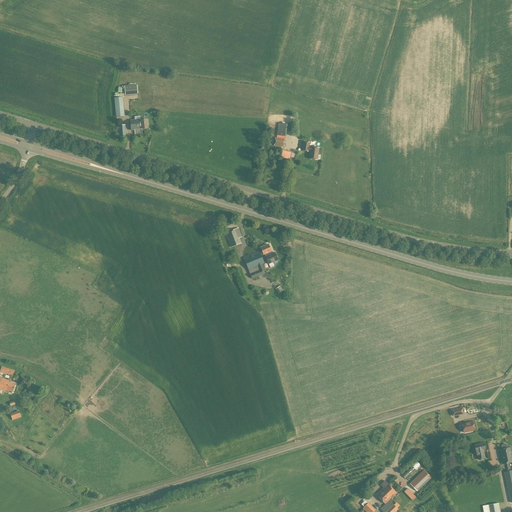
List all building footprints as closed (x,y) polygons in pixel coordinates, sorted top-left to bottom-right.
[(125,94),(138,94),(138,84),(125,85),(125,94)] [(124,117),(124,111),(122,98),(115,99),(116,117),(124,117)] [(131,131),(141,130),(141,129),(148,128),(147,120),(140,120),(130,121),(131,131)] [(283,149),(283,147),(284,147),(285,137),(286,137),(287,124),(278,123),(276,138),(274,138),(273,146),(281,147),(280,149),(283,149)] [(309,159),(317,160),(319,148),(309,147),(309,143),(303,142),(302,151),(310,152),(309,154),(310,154),(309,159)] [(291,153),(282,151),(281,157),(290,159),(291,153)] [(236,229),(225,233),(231,248),(231,249),(235,248),(234,246),(241,244),(239,238),(236,229)] [(262,252),(260,253),(261,255),(263,254),(263,255),(265,254),(270,252),(271,252),(268,245),(260,248),(262,252)] [(261,255),(260,253),(260,252),(253,255),(244,259),(245,263),(252,279),(265,274),(264,271),(266,271),(263,264),(264,264),(261,255)] [(270,252),(265,254),(266,257),(265,257),(269,264),(270,268),(273,267),(274,266),(274,265),(274,264),(273,262),(278,260),(274,253),(271,254),(270,252)] [(0,371),(10,375),(8,380),(0,377),(0,388),(9,392),(10,393),(11,393),(12,393),(12,392),(13,392),(16,384),(10,383),(10,381),(14,371),(2,367),(0,371)] [(453,416),(463,414),(462,408),(451,410),(453,416)] [(474,430),(473,422),(469,423),(469,422),(465,423),(465,424),(462,425),(463,433),(474,430)] [(478,460),(485,458),(483,450),(485,449),(483,443),(474,446),(478,460)] [(501,446),(502,449),(500,450),(502,459),(501,460),(502,464),(511,462),(511,457),(511,458),(509,448),(508,448),(507,445),(506,444),(502,445),(501,446)] [(412,466),(403,476),(407,478),(415,468),(412,466)] [(418,491),(432,477),(424,470),(410,484),(418,491)] [(380,485),(383,488),(376,495),(385,504),(380,509),(382,511),(396,511),(398,510),(389,500),(396,493),(385,481),(380,485)] [(375,510),(368,503),(363,508),(366,511),(375,511),(376,511),(374,510),(375,510)] [(499,511),(498,503),(482,506),(483,511),(499,511)]
